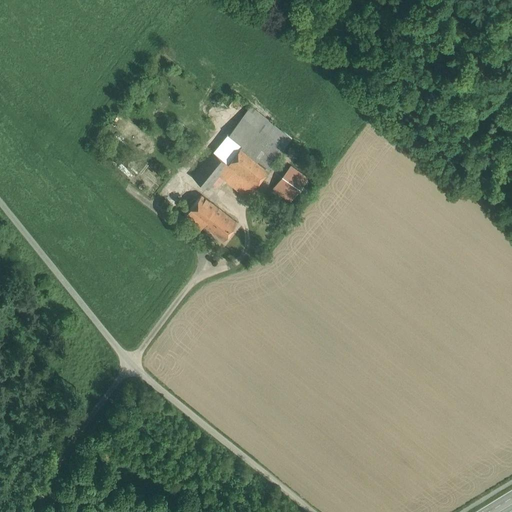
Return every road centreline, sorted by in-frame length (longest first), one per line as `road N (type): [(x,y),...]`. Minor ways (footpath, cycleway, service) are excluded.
road 1 (unclassified): [(312,511),(129,363)]
road 2 (unclassified): [(129,363),(0,199)]
road 3 (unclassified): [(129,363),(70,442),(37,511)]
road 4 (track): [(204,0),(158,63),(210,108)]
